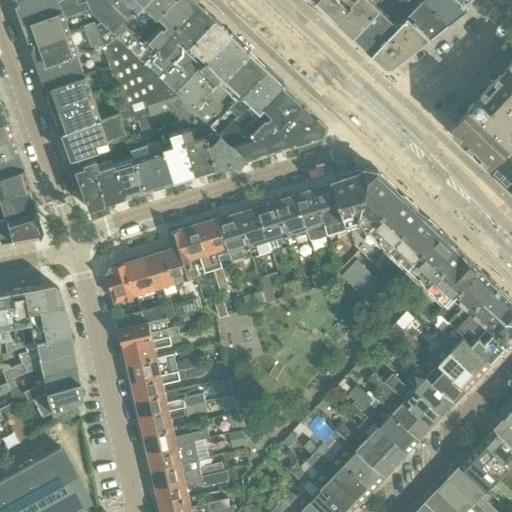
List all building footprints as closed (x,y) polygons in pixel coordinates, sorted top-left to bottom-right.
[(16,0),(14,1),(21,23),(85,1),(84,0),(58,0),(56,1),(56,0),(16,0)] [(90,14),(96,19),(113,0),(84,0),(85,1),(88,9),(90,14)] [(113,0),(96,19),(99,22),(112,33),(130,13),(143,0),(113,0)] [(143,0),(130,13),(112,33),(126,46),(145,26),(170,0),(143,0)] [(170,0),(145,26),(126,46),(142,61),(196,3),(193,0),(170,0)] [(317,0),(337,19),(355,0),(317,0)] [(355,0),(337,19),(354,35),(381,7),(372,0),(355,0)] [(354,35),(372,52),(408,14),(393,0),(386,0),(381,7),(354,35)] [(414,0),(418,4),(409,15),(431,36),(449,22),(425,0),(408,0),(411,2),(412,0),(414,0)] [(425,0),(449,22),(469,6),(465,2),(462,0),(425,0)] [(21,23),(29,45),(67,31),(62,17),(88,9),(85,1),(21,23)] [(196,3),(142,61),(157,76),(212,18),(196,3)] [(408,14),(372,52),(374,53),(385,64),(385,65),(386,65),(393,66),(394,65),(406,55),(407,55),(408,54),(431,36),(409,15),(408,14)] [(157,76),(175,92),(183,86),(182,84),(230,35),(212,18),(157,76)] [(60,131),(63,141),(121,123),(120,120),(133,116),(149,112),(146,104),(153,102),(165,99),(177,95),(175,92),(157,76),(142,61),(126,46),(112,33),(99,22),(95,25),(99,37),(101,43),(104,51),(108,65),(112,75),(121,101),(124,109),(110,113),(97,118),(60,131)] [(29,45),(36,65),(74,52),(67,31),(29,45)] [(175,92),(177,95),(192,109),(247,51),(230,35),(182,84),(183,86),(175,92)] [(91,46),(101,43),(99,37),(89,40),(91,46)] [(104,51),(101,43),(91,46),(94,54),(104,51)] [(247,51),(192,109),(209,125),(265,68),(247,51)] [(36,65),(44,87),(82,74),(74,52),(36,65)] [(476,100),(476,102),(511,135),(511,61),(479,97),(479,98),(478,99),(477,99),(476,100)] [(265,68),(209,125),(227,142),(242,126),(282,84),(265,68)] [(44,87),(52,109),(90,96),(82,74),(44,87)] [(267,131),(300,101),(282,84),(242,126),(254,137),(267,131)] [(177,95),(165,99),(202,135),(201,135),(204,137),(213,168),(230,162),(235,163),(236,163),(240,159),(244,158),(227,142),(209,125),(192,109),(177,95)] [(52,109),(60,131),(97,118),(90,96),(52,109)] [(165,99),(153,102),(165,116),(178,130),(192,174),(213,168),(204,137),(201,135),(202,135),(165,99)] [(107,106),(110,113),(124,109),(121,101),(107,106)] [(227,142),(244,158),(322,134),(322,133),(323,133),(322,132),(321,131),(322,126),(324,126),(324,125),(324,124),(300,101),(267,131),(254,137),(242,126),(227,142)] [(146,104),(149,112),(151,121),(165,116),(153,102),(146,104)] [(511,143),(511,135),(476,102),(475,102),(454,124),(454,130),(491,165),(511,143)] [(153,129),(151,121),(149,112),(133,116),(134,121),(138,120),(143,134),(150,132),(150,130),(153,129)] [(0,139),(10,136),(5,120),(0,121),(0,139)] [(69,158),(88,152),(107,146),(127,140),(124,132),(121,123),(63,141),(69,158)] [(160,147),(170,181),(192,174),(178,130),(166,133),(169,140),(158,143),(160,147)] [(0,158),(16,152),(10,136),(0,139),(0,158)] [(127,149),(130,157),(131,157),(141,190),(170,181),(160,147),(158,143),(157,140),(127,149)] [(503,176),(511,184),(511,182),(511,143),(491,165),(494,167),(493,171),(499,176),(503,176)] [(0,176),(22,169),(16,152),(0,158),(0,176)] [(90,159),(88,152),(69,158),(73,170),(86,207),(122,196),(111,163),(110,158),(95,162),(93,158),(90,159)] [(131,157),(130,157),(111,163),(122,196),(141,190),(131,157)] [(362,222),(364,219),(372,168),(333,180),(345,221),(349,220),(350,223),(360,220),(362,222)] [(364,219),(374,229),(403,198),(372,168),(364,219)] [(19,191),(28,188),(22,169),(0,176),(0,195),(18,189),(19,191)] [(347,227),(345,221),(333,180),(315,186),(318,197),(316,198),(320,210),(324,209),(328,221),(326,222),(332,243),(339,239),(336,230),(347,227)] [(335,253),(332,243),(326,222),(328,221),(324,209),(320,210),(316,198),(318,197),(315,186),(314,186),(313,187),(314,189),(308,191),(305,189),(299,191),(297,194),(296,194),(306,228),(309,237),(320,234),(324,247),(322,248),(326,257),(335,253)] [(0,208),(2,216),(4,220),(34,211),(28,188),(19,191),(18,189),(0,195),(0,208)] [(294,232),(306,228),(296,194),(294,195),(291,194),(285,196),(283,198),(277,200),(280,209),(278,210),(282,221),(285,220),(289,233),(287,233),(291,244),(297,242),(294,232)] [(374,229),(394,247),(423,216),(403,198),(374,229)] [(282,247),(291,244),(287,233),(289,233),(285,220),(282,221),(278,210),(280,209),(277,200),(269,203),(267,201),(260,203),(257,207),(268,240),(270,249),(282,245),(282,247)] [(256,244),(268,240),(257,207),(256,207),(253,206),(246,207),(245,210),(239,212),(241,221),(239,221),(243,233),(246,232),(250,245),(249,245),(252,257),(259,255),(256,244)] [(0,243),(37,237),(40,229),(34,211),(4,220),(0,221),(0,243)] [(254,262),(252,257),(249,245),(250,245),(246,232),(243,233),(239,221),(241,221),(239,212),(231,215),(228,213),(218,217),(227,247),(229,252),(241,249),(244,259),(246,265),(254,262)] [(394,247),(415,267),(444,236),(423,216),(394,247)] [(217,250),(227,247),(218,217),(199,222),(213,269),(220,292),(229,290),(221,266),(222,266),(217,250)] [(205,271),(213,269),(199,222),(180,228),(190,259),(201,255),(205,271)] [(195,276),(190,259),(180,228),(170,232),(174,247),(165,250),(175,282),(185,279),(194,277),(194,276),(195,276)] [(415,267),(432,283),(461,252),(444,236),(415,267)] [(171,283),(175,282),(165,250),(147,255),(157,288),(164,286),(168,287),(171,283)] [(451,300),(454,296),(479,269),(461,252),(432,283),(451,300)] [(147,291),(157,288),(147,255),(126,262),(136,294),(140,293),(144,295),(147,291)] [(341,275),(378,311),(394,295),(357,259),(341,275)] [(135,295),(136,294),(126,262),(113,266),(113,267),(111,267),(108,274),(108,275),(107,276),(115,301),(125,298),(128,299),(131,296),(135,295)] [(458,315),(464,320),(496,285),(479,269),(454,296),(465,307),(458,315)] [(266,278),(259,280),(267,303),(274,301),(266,278)] [(283,283),(287,296),(303,291),(299,278),(283,283)] [(23,288),(29,322),(63,311),(56,287),(57,287),(50,283),(23,288)] [(455,329),(463,337),(472,345),(511,302),(511,299),(497,285),(496,285),(464,320),(461,323),(455,329)] [(15,340),(16,349),(24,346),(21,324),(29,322),(23,288),(6,291),(13,325),(12,325),(13,336),(9,336),(10,341),(15,340)] [(266,303),(262,290),(253,292),(256,305),(266,303)] [(328,296),(339,309),(346,302),(336,290),(328,296)] [(6,291),(0,292),(0,342),(4,342),(5,347),(5,352),(16,349),(15,340),(10,341),(9,336),(13,336),(12,325),(13,325),(6,291)] [(182,302),(185,313),(199,308),(196,298),(182,302)] [(220,317),(227,315),(222,300),(215,302),(220,317)] [(511,302),(472,345),(491,362),(511,340),(511,302)] [(172,305),(163,308),(165,317),(175,315),(172,305)] [(162,306),(141,311),(145,322),(165,317),(163,308),(162,306)] [(29,322),(32,342),(68,331),(66,320),(63,311),(29,322)] [(145,322),(141,311),(129,315),(117,317),(119,328),(145,322)] [(450,325),(455,329),(461,323),(464,320),(458,315),(456,313),(447,322),(450,325)] [(119,328),(123,346),(179,333),(178,325),(168,328),(165,317),(145,322),(119,328)] [(391,341),(396,346),(408,333),(396,322),(385,335),(391,341)] [(18,357),(21,364),(31,360),(41,357),(71,348),(68,331),(32,342),(26,344),(25,344),(26,352),(17,354),(18,357)] [(437,337),(478,376),(491,362),(472,345),(463,337),(456,344),(442,331),(437,337)] [(123,346),(128,364),(157,357),(158,352),(155,350),(155,347),(171,343),(181,341),(179,333),(123,346)] [(443,357),(439,362),(467,388),(478,376),(437,337),(430,344),(443,357)] [(396,346),(391,341),(385,348),(394,356),(400,349),(396,346)] [(2,371),(6,383),(8,389),(14,386),(15,386),(12,378),(26,372),(26,371),(39,366),(41,373),(41,374),(74,365),(71,348),(41,357),(31,360),(21,364),(2,371)] [(173,354),(157,357),(128,364),(132,381),(202,365),(203,365),(200,356),(183,359),(183,361),(176,363),(173,354)] [(430,354),(419,367),(455,400),(467,388),(439,362),(430,354)] [(210,364),(203,365),(202,365),(204,372),(211,371),(210,364)] [(13,400),(15,407),(27,401),(31,398),(46,391),(77,381),(74,365),(41,374),(43,384),(18,396),(14,386),(8,389),(8,390),(13,400)] [(132,381),(135,398),(165,392),(166,388),(163,385),(163,383),(179,379),(179,378),(204,372),(202,365),(132,381)] [(407,378),(407,379),(443,413),(455,400),(419,367),(407,378)] [(397,405),(391,411),(420,438),(431,425),(386,383),(383,381),(378,376),(374,372),(367,380),(393,405),(394,403),(397,405)] [(443,413),(407,379),(406,379),(409,382),(406,385),(392,372),(391,372),(393,373),(385,382),(383,380),(383,381),(386,383),(431,425),(443,413)] [(46,391),(31,398),(41,417),(50,412),(57,409),(61,417),(70,411),(76,408),(73,401),(78,399),(78,398),(80,395),(77,381),(46,391)] [(0,394),(8,390),(8,389),(6,383),(0,385),(0,394)] [(348,393),(356,401),(408,450),(420,438),(391,411),(370,390),(366,393),(357,384),(348,393)] [(135,398),(139,416),(203,402),(205,401),(203,394),(184,398),(167,402),(165,392),(135,398)] [(221,398),(223,409),(236,406),(234,395),(221,398)] [(0,419),(17,411),(15,407),(13,400),(12,402),(0,407),(0,419)] [(207,410),(205,401),(203,402),(139,416),(143,433),(173,427),(171,418),(187,414),(207,410)] [(373,430),(368,436),(396,462),(408,450),(356,401),(349,408),(373,430)] [(307,416),(314,422),(320,415),(314,409),(307,416)] [(25,430),(24,429),(23,426),(17,411),(0,419),(0,438),(9,434),(6,426),(10,424),(13,431),(15,434),(24,430),(25,430)] [(238,412),(237,413),(227,415),(230,428),(240,426),(238,412)] [(511,421),(507,416),(495,428),(511,444),(511,421)] [(342,424),(336,430),(384,475),(396,462),(368,436),(362,442),(342,424)] [(147,451),(195,440),(209,437),(207,429),(175,436),(173,427),(143,433),(147,451)] [(243,428),(231,429),(233,444),(245,442),(243,428)] [(511,444),(495,428),(484,440),(510,465),(511,466),(511,444)] [(336,430),(324,442),(372,488),(384,475),(336,430)] [(284,441),(290,448),(297,440),(291,434),(284,441)] [(308,450),(313,456),(361,500),(372,488),(324,442),(318,448),(314,444),(308,439),(303,446),(308,450)] [(147,451),(151,468),(197,458),(199,458),(195,440),(147,451)] [(511,490),(511,466),(510,465),(484,440),(472,452),(511,490)] [(0,477),(0,511),(70,511),(89,502),(59,445),(0,477)] [(493,483),(510,499),(511,496),(511,490),(472,452),(461,464),(487,490),(493,483)] [(318,472),(313,478),(349,511),(361,500),(313,456),(307,462),(312,467),(318,472)] [(197,458),(151,468),(155,486),(224,471),(222,461),(199,467),(197,458)] [(300,490),(300,491),(322,511),(349,511),(313,478),(296,463),(289,471),(305,485),(300,490)] [(461,464),(450,476),(485,511),(497,511),(493,507),(481,496),(487,490),(461,464)] [(155,486),(159,504),(189,497),(187,488),(203,485),(228,479),(226,470),(224,471),(155,486)] [(485,511),(450,476),(438,489),(461,511),(465,511),(470,508),(473,511),(485,511)] [(273,488),(281,495),(283,497),(299,511),(322,511),(300,491),(296,496),(292,492),(291,493),(279,482),(273,488)] [(249,499),(248,500),(256,507),(262,501),(248,488),(249,499)] [(461,511),(438,489),(426,501),(437,511),(461,511)] [(159,504),(161,511),(202,511),(230,506),(228,499),(224,499),(208,503),(191,507),(189,497),(159,504)] [(299,511),(283,497),(278,503),(272,509),(273,511),(274,511),(299,511)] [(437,511),(426,501),(415,511),(437,511)]
